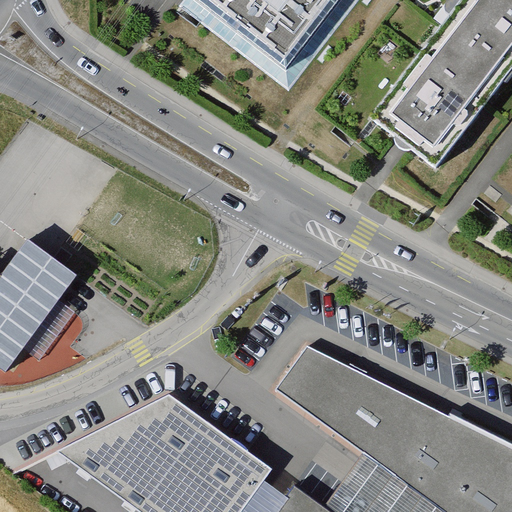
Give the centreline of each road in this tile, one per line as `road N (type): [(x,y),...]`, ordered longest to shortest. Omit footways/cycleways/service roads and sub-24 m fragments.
road 1 (unclassified): [(0,410),(82,386),(208,305),(245,268),(284,207)]
road 2 (secondary): [(284,207),(258,174),(110,82),(17,0)]
road 3 (secondary): [(0,69),(240,206),(284,207)]
road 4 (secondary): [(284,207),(511,329)]
road 5 (unknown): [(187,319),(223,372),(302,429)]
road 6 (unknown): [(302,429),(420,511)]
